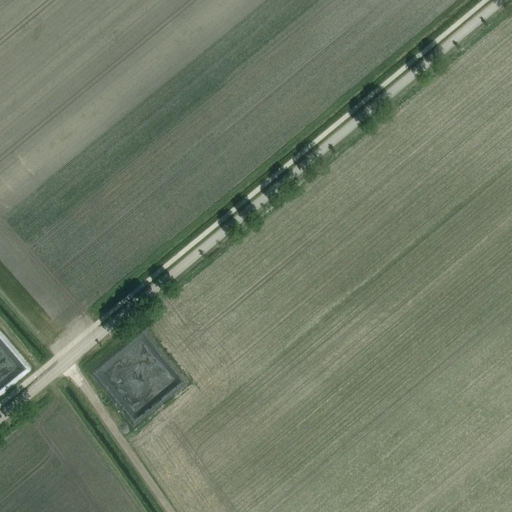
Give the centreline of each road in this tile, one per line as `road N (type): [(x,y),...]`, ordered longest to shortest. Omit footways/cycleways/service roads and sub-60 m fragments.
road 1 (tertiary): [(0,419),(502,0)]
road 2 (track): [(166,511),(65,364)]
